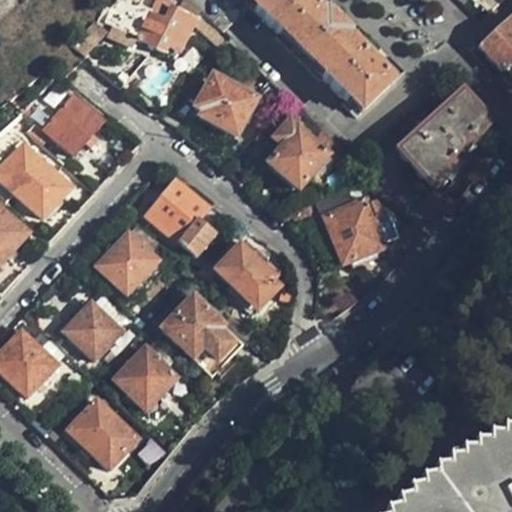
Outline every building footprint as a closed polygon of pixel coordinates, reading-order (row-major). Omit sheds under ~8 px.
[(166,22),(120,0),(117,0),(100,18),(133,33),(135,35),(135,37),(135,38),(135,39),(136,41),(137,41),(140,40),(144,44),(148,49),(157,53),(172,57),(172,58),(173,59),(174,59),(176,60),(177,59),(178,58),(178,56),(177,54),(193,22),(172,10),(166,22)] [(389,82),(345,37),(347,34),(325,11),(322,14),(308,0),(243,0),(357,114),(373,98),(389,82)] [(472,0),(487,14),(501,0),(472,0)] [(511,21),(509,18),(476,49),(498,72),(511,59),(511,21)] [(109,24),(81,54),(97,68),(109,79),(118,87),(136,68),(145,58),(109,24)] [(450,75),(394,127),(410,143),(398,155),(398,161),(428,188),(467,142),(473,146),(489,127),(461,97),(466,92),(450,75)] [(233,138),(252,103),(234,92),(231,96),(208,84),(200,99),(206,103),(198,119),(233,138)] [(99,124),(70,98),(40,130),(70,156),(99,124)] [(308,120),(290,102),(266,127),(276,136),(273,140),(281,149),(267,166),(296,191),(325,159),(296,133),(308,120)] [(51,177),(61,166),(47,154),(37,165),(23,151),(0,177),(0,184),(40,221),(67,192),(51,177)] [(205,212),(171,184),(141,221),(174,249),(205,212)] [(341,265),(348,263),(380,249),(383,247),(381,243),(395,237),(389,220),(374,205),(366,207),(365,202),(323,218),(341,265)] [(0,261),(22,238),(0,218),(0,261)] [(155,264),(128,237),(98,269),(125,296),(155,264)] [(279,275),(246,245),(217,275),(249,308),(279,275)] [(380,249),(348,263),(350,269),(383,254),(380,249)] [(165,332),(194,361),(204,350),(216,361),(231,344),(220,332),(224,328),(195,299),(165,332)] [(91,366),(123,333),(103,315),(72,347),(91,366)] [(204,350),(194,361),(213,380),(243,347),(224,328),(220,332),(231,344),(216,361),(204,350)] [(57,369),(19,332),(0,352),(0,375),(7,382),(25,400),(57,369)] [(144,412),(174,383),(173,381),(143,352),(114,384),(144,412)] [(135,444),(95,404),(68,434),(108,473),(135,444)] [(511,511),(511,426),(502,426),(502,432),(488,433),(488,439),(473,440),(474,447),(460,447),(460,455),(446,455),(446,464),(432,465),(433,472),(419,473),(420,483),(406,484),(407,493),(394,495),(394,504),(382,505),(382,511),(511,511)]
